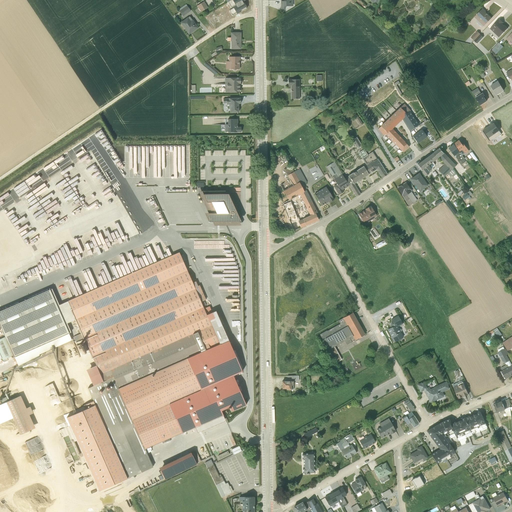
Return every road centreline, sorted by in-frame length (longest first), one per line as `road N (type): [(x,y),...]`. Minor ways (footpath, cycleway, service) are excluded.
road 1 (unclassified): [(260,12),(216,31),(0,178)]
road 2 (primary): [(267,511),(263,249)]
road 3 (residential): [(317,225),(511,96)]
road 4 (residential): [(317,225),(427,421)]
road 5 (primary): [(263,235),(260,12)]
road 6 (residential): [(267,511),(396,441)]
